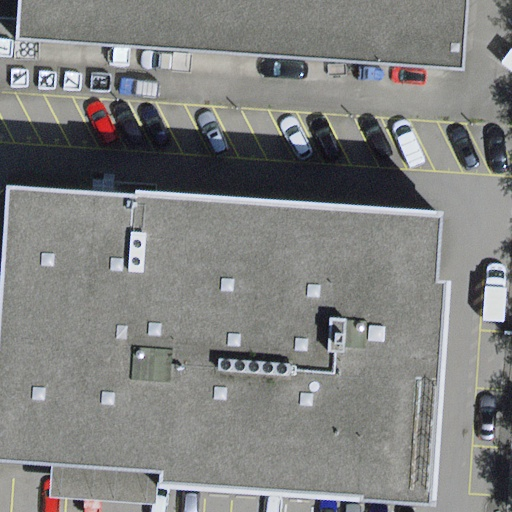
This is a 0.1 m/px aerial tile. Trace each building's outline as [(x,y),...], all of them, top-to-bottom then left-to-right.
[(0,0),(0,19),(26,21),(26,0),(0,0)] [(466,68),(470,0),(26,0),(26,21),(24,39),(466,68)] [(405,99),(405,69),(330,68),(330,99),(405,99)] [(143,201),(13,193),(0,395),(0,463),(53,467),(159,474),(166,474),(165,491),(441,508),(455,285),(444,284),(448,213),(143,194),(143,201)] [(159,474),(53,467),(51,500),(156,506),(159,474)]
